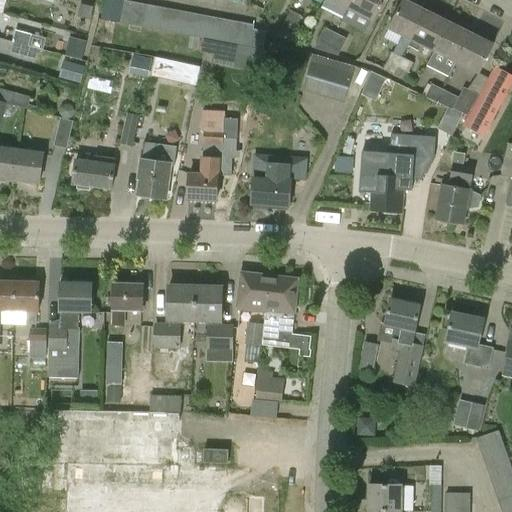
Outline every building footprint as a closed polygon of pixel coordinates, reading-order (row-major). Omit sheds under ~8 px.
[(104,0),(100,19),(119,23),(123,2),(123,0),(104,0)] [(330,0),(347,8),(351,0),(330,0)] [(381,0),(351,0),(347,8),(371,20),(381,0)] [(389,28),(412,39),(425,11),(403,0),(389,28)] [(119,25),(131,28),(135,4),(123,2),(119,23),(119,25)] [(142,30),(147,6),(135,4),(131,28),(142,30)] [(154,32),(159,8),(147,6),(142,30),(154,32)] [(159,8),(154,32),(166,34),(170,11),(159,8)] [(170,11),(166,34),(178,37),(182,13),(170,11)] [(425,11),(412,39),(408,46),(418,52),(420,48),(422,44),(434,50),(448,23),(425,11)] [(291,12),(284,24),(297,31),(298,28),(297,27),(302,17),(291,12)] [(190,39),(194,15),(182,13),(178,37),(190,39)] [(201,41),(206,17),(194,15),(190,39),(201,41)] [(213,43),(218,20),(206,17),(201,41),(213,43)] [(225,45),(229,22),(218,20),(213,43),(216,44),(225,45)] [(237,48),(241,24),(229,22),(225,45),(237,48)] [(448,23),(434,50),(456,61),(470,34),(448,23)] [(241,24),(237,48),(249,50),(263,52),(266,33),(253,30),(253,26),(241,24)] [(292,43),(297,31),(284,24),(279,36),(292,43)] [(315,49),(327,53),(336,35),(325,29),(315,49)] [(17,33),(14,43),(29,47),(43,51),(45,40),(17,33)] [(493,45),(470,34),(456,61),(479,73),(493,45)] [(346,40),(336,35),(327,53),(339,57),(346,40)] [(68,36),(65,54),(83,58),(86,40),(68,36)] [(26,58),(29,47),(14,43),(11,54),(26,58)] [(216,44),(213,63),(233,67),(237,48),(225,45),(216,44)] [(249,50),(237,48),(233,67),(262,72),(266,53),(263,52),(249,50)] [(130,53),(128,74),(151,77),(153,56),(130,53)] [(403,59),(392,54),(385,70),(395,75),(397,69),(398,69),(403,59)] [(152,77),(196,87),(200,68),(156,59),(152,77)] [(414,64),(403,59),(398,69),(409,74),(414,64)] [(80,66),(64,62),(59,78),(74,83),(80,66)] [(353,75),(312,63),(304,90),(345,102),(353,75)] [(493,67),(467,116),(485,125),(511,77),(493,67)] [(386,80),(372,73),(362,96),(376,102),(386,80)] [(427,98),(437,103),(443,90),(431,84),(425,97),(427,98)] [(458,98),(443,90),(437,103),(453,110),(454,109),(463,114),(467,116),(478,95),(464,87),(458,98)] [(0,102),(2,103),(37,112),(38,108),(28,106),(31,98),(0,89),(0,102)] [(260,92),(257,104),(272,107),(275,95),(260,92)] [(453,111),(437,103),(427,98),(420,113),(441,124),(438,129),(452,136),(463,114),(454,109),(453,110),(453,111)] [(139,116),(127,114),(120,145),(132,148),(139,116)] [(230,180),(231,162),(234,162),(234,161),(238,161),(239,155),(235,155),(235,143),(222,142),(222,134),(223,115),(201,114),(200,135),(203,135),(202,159),(202,175),(189,175),(188,200),(216,202),(217,180),(230,180)] [(73,123),(60,120),(54,147),(67,150),(73,123)] [(360,171),(359,179),(371,180),(373,180),(372,194),(372,199),(371,211),(386,212),(401,213),(402,205),(403,191),(407,191),(411,140),(392,139),(388,138),(386,158),(361,156),(360,171)] [(139,178),(140,178),(138,195),(165,199),(167,182),(170,183),(174,146),(145,143),(143,160),(141,159),(139,178)] [(0,179),(14,181),(18,150),(0,147),(0,179)] [(43,153),(18,150),(14,181),(39,184),(43,153)] [(439,200),(436,219),(463,224),(464,216),(465,210),(467,210),(467,207),(477,206),(479,195),(470,190),(474,169),(464,167),(466,155),(454,153),(452,165),(450,165),(446,187),(442,186),(439,200)] [(287,156),(254,154),(253,176),(264,177),(265,161),(287,161),(287,156)] [(72,185),(111,190),(115,160),(94,157),(93,163),(76,160),(72,185)] [(335,158),(335,172),(353,173),(353,158),(335,158)] [(253,181),(251,204),(253,204),(253,207),(287,210),(287,207),(288,207),(289,201),(292,202),(293,184),(290,184),(291,167),(269,165),(268,182),(253,181)] [(236,310),(266,313),(269,276),(240,273),(239,281),(236,310)] [(298,279),(269,276),(266,313),(280,315),(279,321),(294,323),(298,279)] [(2,311),(14,311),(15,282),(0,281),(0,323),(2,324),(2,311)] [(39,283),(15,282),(14,311),(26,312),(26,325),(36,325),(37,312),(38,312),(39,283)] [(59,312),(60,312),(60,328),(50,328),(49,378),(79,379),(79,350),(67,350),(67,329),(78,329),(78,313),(91,313),(92,284),(60,283),(59,312)] [(124,310),(142,311),(142,286),(114,285),(113,310),(114,310),(113,326),(123,326),(124,310)] [(168,320),(195,321),(195,287),(169,287),(168,320)] [(220,322),(221,288),(195,287),(195,321),(220,322)] [(390,300),(385,325),(380,324),(377,341),(390,344),(389,349),(401,352),(393,383),(416,388),(426,346),(410,343),(413,331),(414,332),(420,306),(390,300)] [(494,349),(478,345),(484,320),(452,313),(449,324),(446,341),(468,346),(464,365),(489,370),(494,349)] [(246,343),(247,343),(245,362),(259,364),(263,326),(248,324),(246,343)] [(156,347),(180,348),(180,326),(157,325),(156,347)] [(208,348),(233,349),(233,327),(209,326),(208,348)] [(31,358),(47,359),(48,329),(31,328),(31,358)] [(379,345),(364,342),(358,370),(373,374),(379,345)] [(258,372),(256,400),(282,402),(284,380),(273,379),(273,373),(258,372)] [(151,373),(137,373),(136,404),(150,404),(151,373)] [(120,391),(109,391),(109,402),(120,402),(120,391)] [(97,393),(86,393),(86,404),(97,404),(97,393)] [(150,396),(150,414),(179,414),(179,413),(179,412),(180,397),(150,396)] [(485,407),(461,402),(455,427),(479,432),(485,407)] [(68,410),(67,420),(85,422),(86,412),(68,410)] [(376,417),(359,417),(359,433),(376,433),(376,417)] [(476,439),(480,450),(502,442),(498,431),(476,439)] [(502,442),(480,450),(484,461),(506,453),(502,442)] [(205,451),(205,464),(227,464),(228,452),(205,451)] [(506,453),(484,461),(487,472),(510,464),(506,453)] [(511,470),(510,464),(487,472),(491,482),(511,475),(511,470)] [(511,475),(491,482),(495,493),(511,487),(511,475)] [(411,511),(411,486),(368,485),(368,510),(401,511),(411,511)] [(432,487),(431,511),(440,511),(441,487),(432,487)] [(499,504),(511,499),(511,487),(495,493),(499,504)] [(470,494),(446,494),(446,504),(470,505),(470,494)] [(511,499),(499,504),(501,511),(509,511),(511,511),(511,499)]
